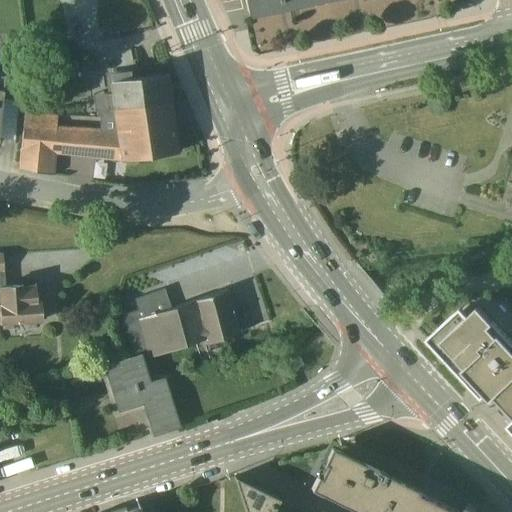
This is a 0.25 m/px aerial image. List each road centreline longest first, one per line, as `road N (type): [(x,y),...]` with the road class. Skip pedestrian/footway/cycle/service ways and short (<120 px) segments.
road 1 (secondary): [(511,39),(281,89),(226,109)]
road 2 (secondary): [(11,511),(265,432)]
road 3 (residential): [(0,183),(153,209),(257,179)]
road 4 (secondary): [(257,179),(323,280),(379,346)]
road 5 (secondary): [(265,432),(362,414),(422,392)]
road 6 (secondary): [(379,346),(265,432)]
road 7 (tertiary): [(422,392),(511,487)]
